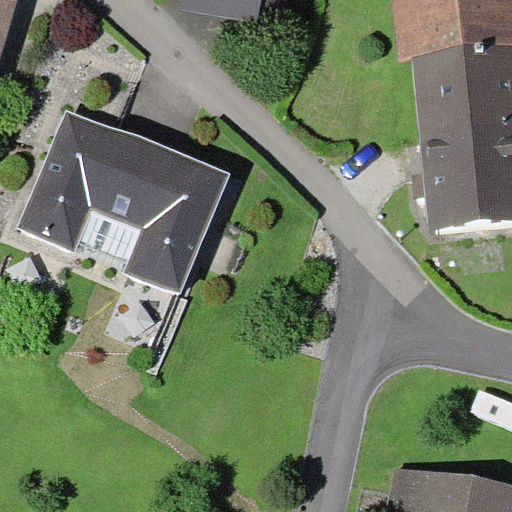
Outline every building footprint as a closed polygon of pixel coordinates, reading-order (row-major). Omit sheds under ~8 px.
[(215,0),(282,10),(282,0),(215,0)] [(420,70),(428,148),(508,139),(511,139),(511,0),(510,0),(421,9),(428,69),(420,70)] [(173,302),(220,191),(63,125),(16,236),(173,302)] [(429,206),(431,238),(511,230),(511,180),(508,139),(428,148),(423,148),(426,184),(411,185),(413,208),(429,206)] [(511,511),(511,501),(396,481),(390,511),(511,511)]
